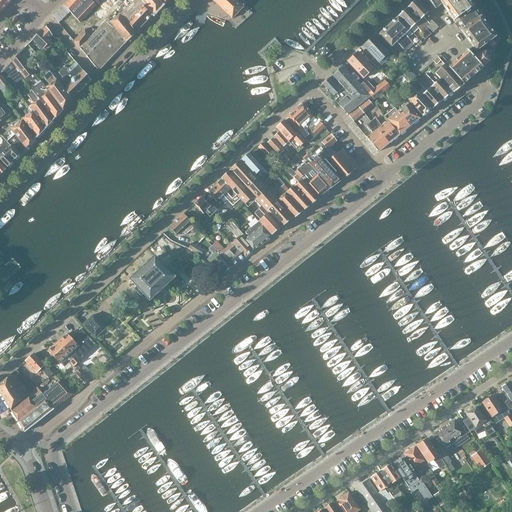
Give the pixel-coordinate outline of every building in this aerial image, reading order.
[(0,0),(0,13),(12,0),(0,0)] [(85,17),(68,0),(67,0),(63,6),(69,12),(72,16),(80,23),(85,17)] [(90,12),(78,0),(68,0),(85,17),(90,12)] [(89,0),(78,0),(90,12),(96,6),(89,0)] [(145,6),(140,0),(136,0),(120,17),(135,34),(151,17),(143,8),(145,6)] [(157,0),(140,0),(145,6),(153,15),(162,6),(157,0)] [(211,0),(232,19),(243,8),(234,0),(211,0)] [(410,5),(407,9),(427,31),(429,29),(433,33),(438,28),(429,19),(426,21),(423,18),(428,13),(416,0),(415,0),(412,3),(410,3),(410,5)] [(482,20),(467,0),(427,0),(435,10),(441,5),(472,47),(467,51),(466,50),(457,58),(447,68),(463,85),(472,77),(482,69),(473,59),(480,53),(478,51),(495,38),(493,34),(493,33),(492,32),(491,31),(485,23),(485,21),(484,21),(482,20)] [(92,11),(95,15),(105,9),(102,5),(92,11)] [(63,6),(52,16),(58,23),(69,12),(63,6)] [(401,14),(397,17),(410,30),(414,26),(423,35),(421,37),(425,40),(431,35),(427,31),(407,9),(403,12),(401,12),(401,14)] [(126,43),(135,34),(120,17),(120,16),(110,24),(126,43)] [(410,30),(397,17),(394,21),(392,21),(392,22),(388,26),(409,48),(413,44),(405,35),(410,30)] [(98,72),(126,43),(110,24),(107,21),(80,49),(98,72)] [(51,33),(46,26),(41,31),(41,30),(32,40),(42,50),(51,42),(49,40),(53,36),(51,33)] [(409,48),(388,26),(384,29),(383,29),(383,31),(379,35),(391,48),(396,43),(405,52),(409,48)] [(87,34),(84,30),(78,37),(73,42),(79,49),(80,49),(95,32),(92,29),(87,34)] [(373,38),(363,47),(378,63),(387,55),(390,58),(395,53),(385,43),(382,46),(380,46),(373,38)] [(368,64),(357,53),(347,62),(358,74),(364,69),(370,75),(374,71),(368,64)] [(473,59),(482,69),(489,62),(490,57),(485,53),(480,53),(473,59)] [(18,54),(11,62),(25,80),(33,73),(18,54)] [(90,81),(75,63),(67,71),(66,70),(65,70),(64,69),(58,74),(61,78),(64,80),(59,85),(71,101),(90,81)] [(7,83),(17,74),(10,64),(1,74),(7,83)] [(435,74),(440,79),(452,94),(463,85),(447,68),(444,65),(435,74)] [(342,66),(332,76),(359,106),(370,97),(368,94),(362,88),(361,87),(342,66)] [(46,90),(62,111),(71,101),(53,78),(49,72),(42,77),(47,84),(48,83),(50,86),(46,90)] [(15,91),(7,83),(1,74),(0,75),(0,90),(6,98),(15,91)] [(407,80),(410,83),(415,78),(412,74),(407,80)] [(426,75),(421,79),(442,102),(446,99),(448,99),(448,97),(452,94),(440,79),(434,84),(426,75)] [(359,106),(332,76),(321,86),(332,98),(336,94),(339,98),(335,101),(347,115),(359,106)] [(442,102),(421,79),(417,82),(426,92),(420,97),(432,110),(436,106),(438,106),(438,105),(442,102)] [(384,81),(381,84),(377,87),(382,93),(389,88),(384,81)] [(366,82),(361,87),(362,88),(368,94),(374,90),(366,82)] [(30,91),(31,93),(35,98),(53,120),(62,111),(40,83),(30,91)] [(418,92),(410,83),(405,88),(413,96),(408,101),(422,117),(432,110),(420,97),(417,93),(418,92)] [(382,93),(377,87),(374,90),(368,94),(370,97),(373,101),(382,93)] [(35,98),(31,93),(27,96),(34,104),(28,109),(45,129),(53,120),(35,98)] [(368,101),(359,108),(364,114),(373,107),(368,101)] [(302,104),(294,111),(302,120),(301,120),(306,125),(312,132),(316,136),(324,128),(320,123),(315,128),(309,121),(314,117),(302,104)] [(402,108),(400,106),(399,107),(398,106),(394,109),(409,127),(419,119),(407,104),(402,108)] [(353,122),(363,114),(359,108),(348,117),(353,122)] [(36,138),(45,129),(28,109),(23,112),(27,116),(22,120),(36,138)] [(409,127),(394,109),(384,117),(399,136),(409,127)] [(302,128),(306,125),(301,120),(302,120),(294,111),(286,118),(308,142),(316,136),(312,132),(309,135),(302,128)] [(2,137),(6,142),(15,135),(26,149),(34,140),(21,122),(18,119),(9,126),(11,129),(2,137)] [(375,119),(371,122),(371,123),(375,128),(377,130),(388,144),(398,136),(387,122),(381,127),(375,119)] [(301,146),(305,142),(297,134),(296,135),(283,121),(276,129),(298,153),(303,148),(301,146)] [(371,122),(366,126),(372,134),(366,138),(378,152),(388,144),(377,130),(375,128),(371,123),(371,122)] [(283,147),(288,143),(279,133),(274,137),(283,147)] [(15,135),(6,142),(0,148),(0,160),(7,169),(26,149),(15,135)] [(319,155),(320,155),(332,146),(336,142),(331,136),(321,143),(323,146),(316,151),(319,155)] [(268,143),(275,152),(279,156),(284,151),(273,139),(268,143)] [(343,149),(326,162),(343,181),(358,167),(343,149)] [(312,156),(310,153),(304,159),(306,162),(308,165),(330,189),(342,180),(320,155),(319,155),(317,157),(314,154),(312,156)] [(248,154),(240,161),(259,181),(267,174),(248,154)] [(268,191),(259,181),(240,161),(228,172),(255,202),(268,191)] [(308,165),(306,162),(300,167),(324,194),(330,189),(308,165)] [(324,194),(300,167),(294,173),(297,175),(318,199),(324,194)] [(228,172),(220,179),(221,180),(231,190),(248,209),(255,203),(255,202),(228,172)] [(318,199),(297,175),(293,178),(298,184),(294,187),(310,206),(318,199)] [(231,190),(221,180),(215,186),(224,196),(223,197),(232,206),(235,203),(227,194),(231,190)] [(302,212),(310,206),(294,187),(289,191),(284,185),(280,188),(302,212)] [(224,196),(215,186),(207,193),(216,203),(217,202),(221,207),(225,204),(221,199),(223,197),(224,196)] [(302,212),(280,188),(277,191),(281,197),(277,201),(293,219),(302,212)] [(255,203),(260,208),(280,229),(293,219),(277,201),(268,191),(255,202),(255,203)] [(196,203),(194,205),(205,216),(206,214),(210,218),(219,209),(206,194),(205,194),(196,202),(196,203)] [(280,229),(260,208),(254,214),(260,220),(258,222),(271,237),(280,229)] [(194,227),(183,215),(168,228),(175,236),(181,230),(185,235),(194,227)] [(254,250),(271,237),(258,222),(256,220),(251,224),(251,228),(245,233),(248,237),(246,238),(248,239),(244,243),(253,252),(253,251),(254,250)] [(237,239),(231,244),(244,258),(253,252),(244,243),(248,239),(246,238),(232,223),(228,227),(232,232),(232,233),(237,239)] [(211,246),(220,255),(232,268),(244,258),(231,244),(224,250),(217,241),(216,242),(213,239),(209,242),(212,246),(211,246)] [(191,244),(188,249),(200,256),(203,251),(191,244)] [(210,245),(207,248),(217,258),(210,265),(221,276),(224,274),(232,268),(220,255),(211,246),(210,245)] [(13,256),(0,268),(0,278),(5,283),(22,266),(13,256)] [(154,258),(130,280),(136,287),(134,289),(134,290),(140,296),(141,296),(143,294),(149,301),(174,278),(154,258)] [(105,328),(93,315),(83,325),(95,338),(105,328)] [(67,334),(57,343),(77,364),(80,361),(76,356),(76,357),(72,352),(78,347),(67,334)] [(77,364),(57,343),(48,352),(59,364),(64,369),(70,364),(73,368),(77,364)] [(40,370),(48,379),(53,375),(44,366),(34,354),(25,362),(36,374),(40,370)] [(75,374),(84,385),(90,379),(80,369),(75,374)] [(29,387),(15,371),(0,384),(0,394),(11,412),(28,398),(30,400),(40,392),(37,388),(35,390),(32,386),(31,387),(29,387)] [(24,433),(72,395),(60,382),(43,395),(40,392),(30,400),(28,398),(11,412),(24,433)] [(511,385),(510,382),(500,389),(507,400),(502,403),(505,408),(508,412),(511,409),(511,385)] [(509,428),(511,426),(511,418),(508,412),(505,408),(503,409),(499,403),(498,404),(493,396),(482,404),(491,418),(496,424),(503,419),(509,428)] [(495,432),(486,420),(485,421),(476,408),(466,414),(468,419),(463,422),(469,432),(474,430),(477,435),(484,432),(488,437),(495,432)] [(454,421),(443,428),(452,441),(456,448),(469,439),(466,435),(461,427),(459,429),(454,421)] [(452,441),(443,428),(432,436),(441,448),(435,452),(445,466),(451,462),(445,453),(449,451),(445,445),(446,445),(447,446),(451,443),(450,442),(452,441)] [(428,440),(417,448),(427,463),(433,459),(435,463),(440,469),(445,466),(435,452),(428,440)] [(413,469),(414,468),(419,475),(424,472),(428,477),(432,474),(429,469),(414,448),(404,455),(413,469)] [(480,449),(472,455),(481,468),(489,463),(480,449)] [(404,458),(393,465),(408,488),(412,493),(418,489),(426,502),(432,497),(420,479),(419,480),(404,458)] [(391,465),(380,472),(396,495),(392,498),(394,500),(396,503),(404,498),(397,487),(395,489),(392,484),(400,479),(391,465)] [(396,495),(380,472),(370,478),(380,492),(378,494),(384,503),(387,500),(389,503),(394,500),(392,498),(396,495)] [(390,511),(384,503),(378,494),(368,480),(355,489),(370,511),(390,511)] [(433,496),(440,507),(449,500),(442,489),(433,496)] [(335,504),(334,505),(339,511),(356,511),(359,510),(356,506),(348,494),(346,495),(344,495),(340,498),(340,499),(338,501),(338,502),(338,503),(339,502),(339,503),(336,506),(335,505),(336,504),(335,504)]
